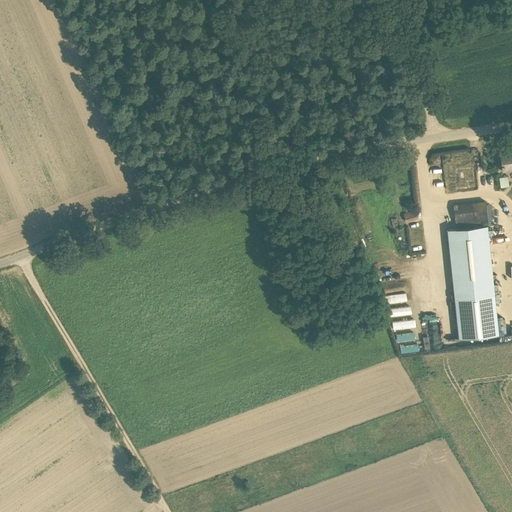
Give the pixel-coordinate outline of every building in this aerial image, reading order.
[(511,153),(501,155),(503,171),(511,169),(511,153)] [(500,177),(500,186),(509,186),(509,176),(500,177)] [(486,200),(453,204),(455,223),(488,220),(486,200)] [(403,213),(407,222),(419,218),(415,208),(403,213)] [(487,225),(447,230),(460,339),(499,334),(487,225)] [(459,339),(451,259),(391,266),(395,305),(384,306),(386,327),(398,326),(400,345),(459,339)] [(511,333),(511,320),(502,321),(502,334),(511,333)]
